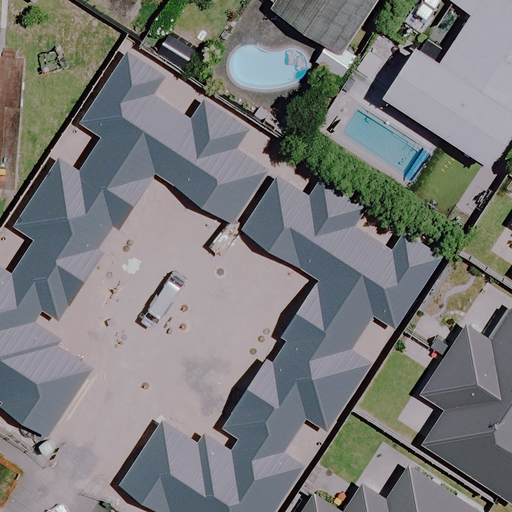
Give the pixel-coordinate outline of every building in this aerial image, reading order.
[(376,0),(283,0),(279,7),(347,48),(376,0)] [(511,134),(511,0),(459,0),(477,11),(450,52),(428,38),(388,99),(491,167),(511,134)] [(10,68),(0,66),(0,188),(9,190),(14,149),(2,148),(10,68)] [(330,240),(220,160),(176,220),(286,300),(330,240)] [(148,240),(74,189),(37,242),(45,248),(0,313),(0,335),(94,400),(175,283),(136,256),(148,240)] [(511,238),(511,206),(493,196),(476,226),(509,244),(511,238)] [(371,350),(319,316),(283,371),(221,329),(149,437),(189,464),(199,449),(235,473),(251,450),(289,475),(371,350)] [(511,419),(511,398),(429,346),(325,511),(440,511),(460,480),(471,486),(511,419)]
